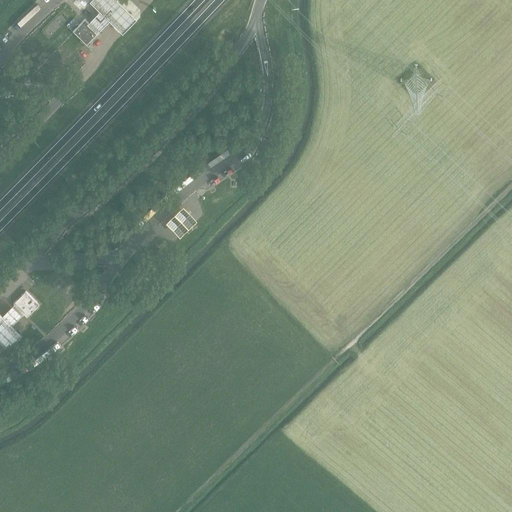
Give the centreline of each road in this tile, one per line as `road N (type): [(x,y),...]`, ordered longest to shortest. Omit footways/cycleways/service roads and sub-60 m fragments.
road 1 (unclassified): [(178,511),(511,185)]
road 2 (trunk): [(0,222),(217,0)]
road 3 (trunk): [(198,0),(0,203)]
